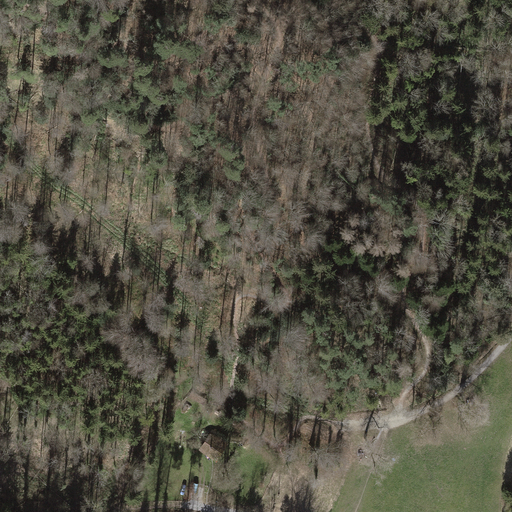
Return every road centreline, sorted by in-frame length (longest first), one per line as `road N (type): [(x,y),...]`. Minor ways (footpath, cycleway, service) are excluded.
road 1 (track): [(354,0),(379,56),(365,123),(370,157),(410,192),(422,223),(422,251),(403,286),(403,304),(428,353),(390,423)]
road 2 (track): [(426,363),(436,356),(462,258),(483,0)]
road 3 (track): [(511,336),(439,403),(390,423)]
